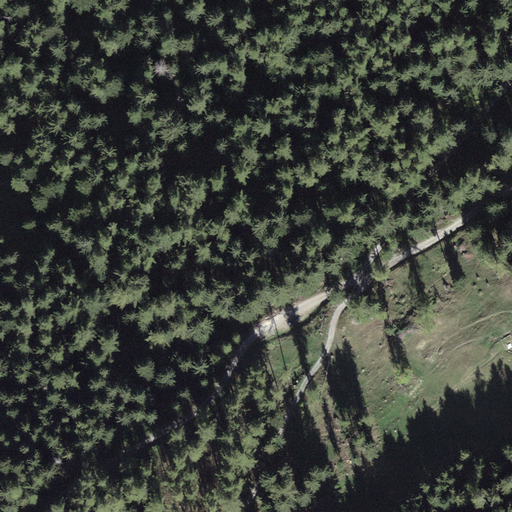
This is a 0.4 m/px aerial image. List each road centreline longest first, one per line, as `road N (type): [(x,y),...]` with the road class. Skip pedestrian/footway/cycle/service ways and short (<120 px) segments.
road 1 (track): [(46,511),(207,401),(260,335),(511,190)]
road 2 (track): [(511,70),(361,283),(243,511)]
road 3 (track): [(149,0),(0,70)]
